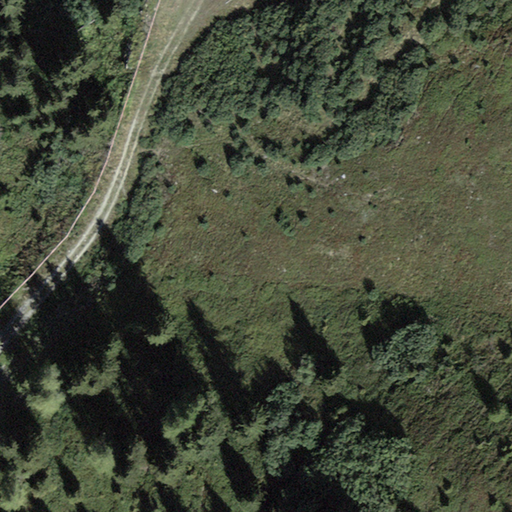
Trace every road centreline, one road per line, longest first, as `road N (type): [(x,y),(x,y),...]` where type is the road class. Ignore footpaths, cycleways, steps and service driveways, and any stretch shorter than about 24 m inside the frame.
road 1 (track): [(133,136),(94,229),(0,344)]
road 2 (track): [(133,136),(197,0)]
